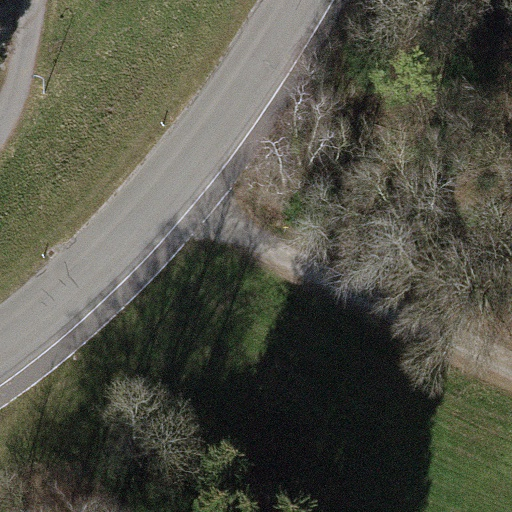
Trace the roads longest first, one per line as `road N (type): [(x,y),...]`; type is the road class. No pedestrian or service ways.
road 1 (tertiary): [(0,340),(61,295),(170,181),(296,0)]
road 2 (track): [(511,365),(335,280),(170,181)]
road 3 (residential): [(0,127),(33,0)]
